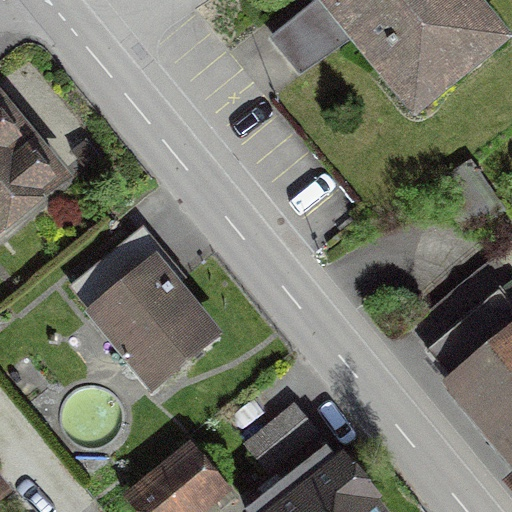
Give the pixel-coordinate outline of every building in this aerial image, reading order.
[(468,0),(311,0),(408,123),(505,47),(468,0)] [(0,129),(0,218),(43,183),(0,129)] [(131,242),(75,286),(153,385),(209,341),(131,242)] [(511,313),(499,298),(428,354),(511,459),(511,313)] [(292,412),(248,445),(267,470),(311,437),(292,412)] [(191,454),(130,500),(138,511),(195,511),(221,493),(191,454)] [(371,511),(327,458),(262,511),(371,511)]
